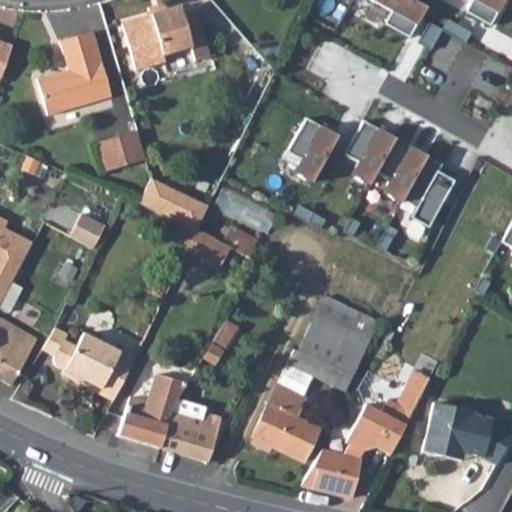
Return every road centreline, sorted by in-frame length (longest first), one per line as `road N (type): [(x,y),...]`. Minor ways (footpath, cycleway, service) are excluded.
road 1 (tertiary): [(246,511),(50,451)]
road 2 (residential): [(511,151),(380,83)]
